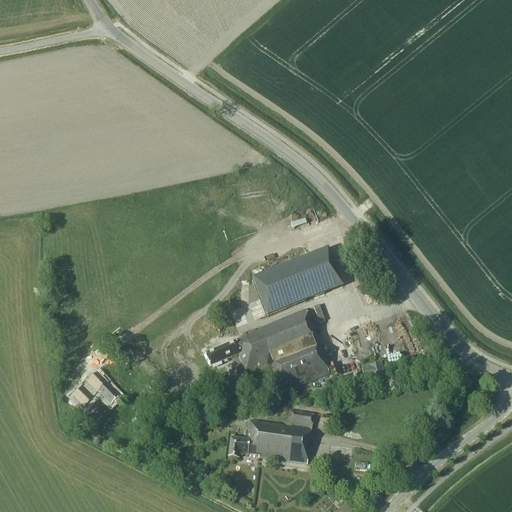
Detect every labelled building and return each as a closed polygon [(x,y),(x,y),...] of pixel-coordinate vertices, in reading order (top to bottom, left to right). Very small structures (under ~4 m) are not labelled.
[(281,196),(296,188),(291,179),(276,187),(281,196)] [(267,204),(269,210),(283,205),(281,200),(267,204)] [(342,287),(328,249),(252,278),(267,315),(342,287)] [(277,396),(329,376),(306,311),(235,339),(236,342),(206,355),(212,367),(239,356),(247,375),(267,368),(277,396)] [(340,376),(336,364),(328,367),(332,378),(340,376)] [(381,365),(369,367),(361,369),(364,383),(384,378),(381,365)] [(111,406),(119,398),(107,385),(101,378),(90,389),(97,396),(99,394),(111,406)] [(307,466),(314,415),(290,412),(288,427),(249,422),(247,442),(231,439),(228,458),(239,460),(239,454),(260,457),(259,459),(307,466)]
